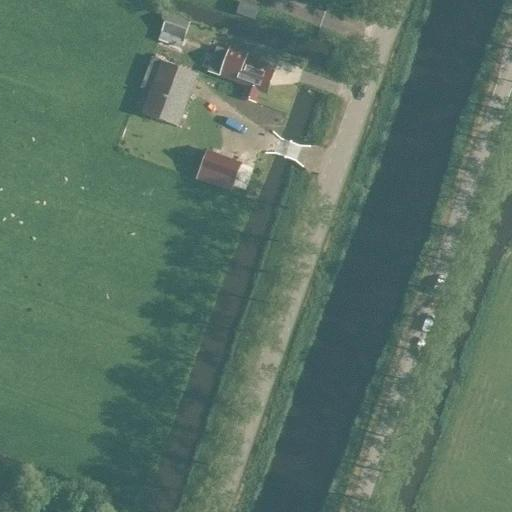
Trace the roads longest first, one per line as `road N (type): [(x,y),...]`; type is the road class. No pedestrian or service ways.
road 1 (tertiary): [(213,511),(393,0)]
road 2 (unclassified): [(356,511),(511,68)]
